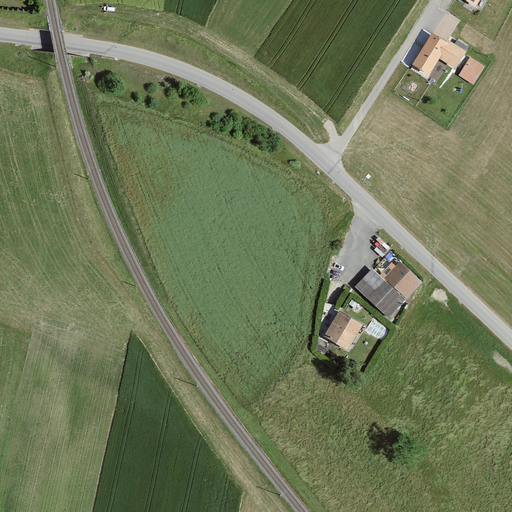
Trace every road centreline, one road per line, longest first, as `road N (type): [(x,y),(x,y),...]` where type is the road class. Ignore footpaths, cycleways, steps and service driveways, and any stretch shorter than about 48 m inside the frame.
road 1 (tertiary): [(0,34),(175,66),(261,110),(511,340)]
road 2 (track): [(327,166),(437,0)]
road 3 (track): [(197,31),(320,117),(338,149)]
